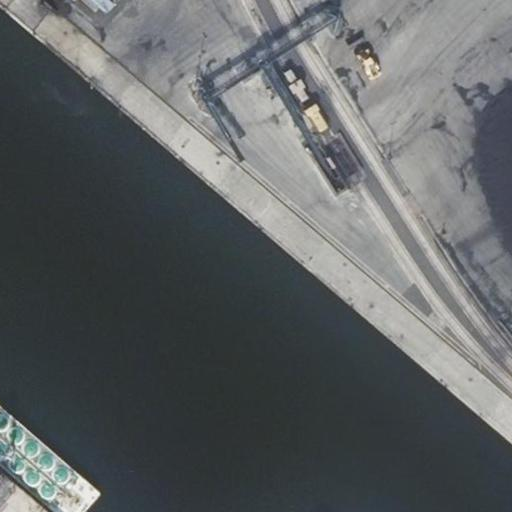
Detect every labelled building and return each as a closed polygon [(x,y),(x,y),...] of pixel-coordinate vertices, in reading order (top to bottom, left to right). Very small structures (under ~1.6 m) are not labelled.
[(102,0),(91,0),(75,19),(82,25),(103,1),(102,0)] [(251,62),(167,0),(160,0),(246,65),(251,62)] [(148,25),(150,27),(156,21),(144,10),(122,35),(134,46),(147,30),(145,27),(148,25)] [(327,14),(251,62),(246,65),(201,94),(198,96),(201,99),(255,65),(254,63),(257,61),(258,63),(330,18),(327,14)] [(198,96),(201,94),(150,27),(147,30),(198,96)] [(312,147),(258,63),(255,65),(309,149),(312,147)] [(333,134),(312,147),(309,149),(307,150),(332,191),(344,184),(340,177),(354,169),(333,134)]
